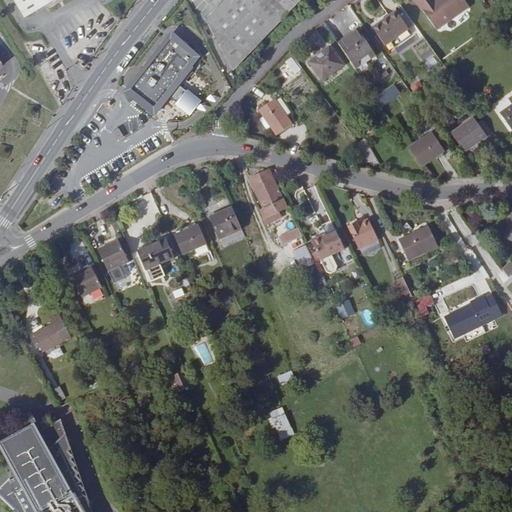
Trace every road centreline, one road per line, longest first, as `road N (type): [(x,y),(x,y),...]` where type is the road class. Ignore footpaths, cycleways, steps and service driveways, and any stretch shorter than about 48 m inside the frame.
road 1 (tertiary): [(219,142),(392,187),(511,187)]
road 2 (secondary): [(0,224),(159,0)]
road 3 (tertiary): [(0,254),(182,147),(219,142)]
road 4 (unclassified): [(334,0),(249,73),(220,121),(219,142)]
